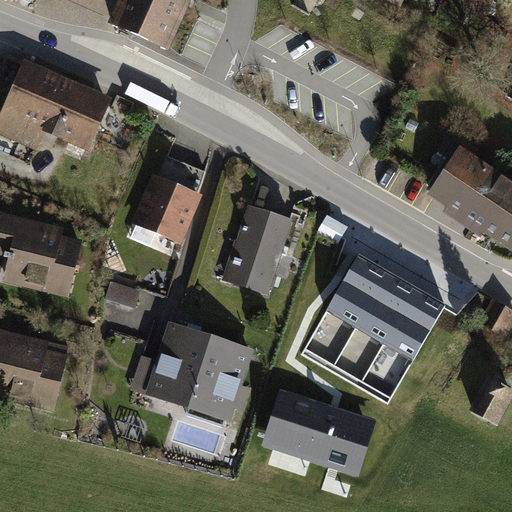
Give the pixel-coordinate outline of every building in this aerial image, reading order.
[(168,55),(192,0),(126,0),(113,32),(168,55)] [(404,0),(376,0),(400,10),(404,0)] [(466,0),(491,11),(495,0),(466,0)] [(113,104),(22,67),(0,118),(0,136),(39,153),(46,136),(92,155),(113,104)] [(456,161),(431,196),(511,252),(511,249),(511,183),(466,151),(470,145),(454,133),(441,151),(456,161)] [(199,200),(153,180),(134,225),(179,244),(199,200)] [(292,222),(248,207),(222,284),(265,299),(292,222)] [(59,226),(0,211),(0,254),(4,256),(0,272),(0,280),(64,297),(78,240),(57,235),(59,226)] [(447,305),(360,256),(328,313),(414,362),(447,305)] [(139,303),(143,289),(118,281),(114,295),(139,303)] [(154,361),(140,356),(129,390),(234,423),(257,352),(166,323),(154,361)] [(51,338),(0,328),(0,399),(53,410),(64,356),(48,352),(51,338)] [(511,390),(485,376),(466,412),(495,428),(511,396),(511,390)] [(378,421),(281,390),(263,447),(360,478),(378,421)]
